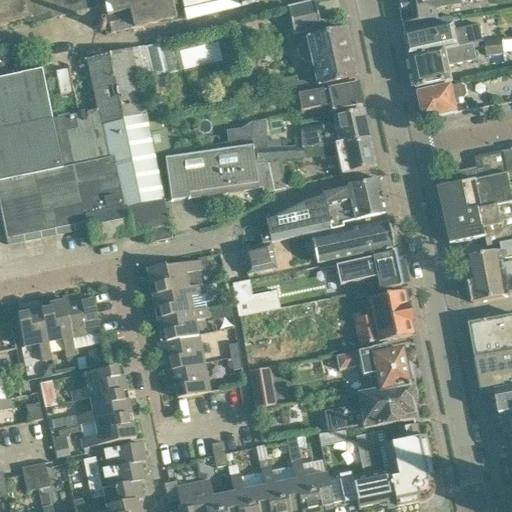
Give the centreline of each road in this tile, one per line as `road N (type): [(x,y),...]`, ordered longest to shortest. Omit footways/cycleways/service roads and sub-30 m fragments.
road 1 (residential): [(479,511),(402,155)]
road 2 (residential): [(0,289),(113,266),(133,364),(147,390)]
road 3 (residential): [(402,155),(370,0)]
